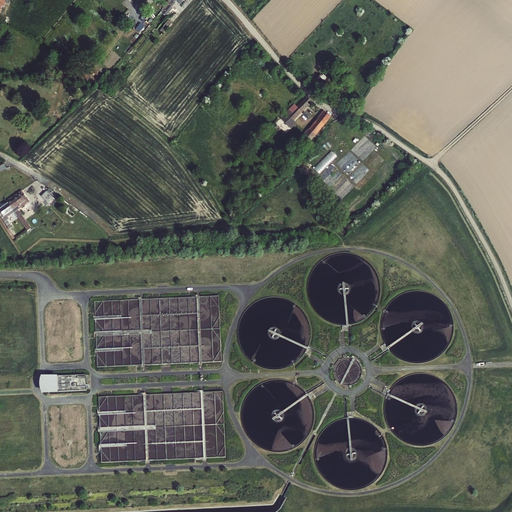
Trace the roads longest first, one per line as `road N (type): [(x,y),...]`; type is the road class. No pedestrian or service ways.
road 1 (residential): [(430,163),(311,94),(225,0)]
road 2 (unclassified): [(511,304),(456,192),(430,163)]
